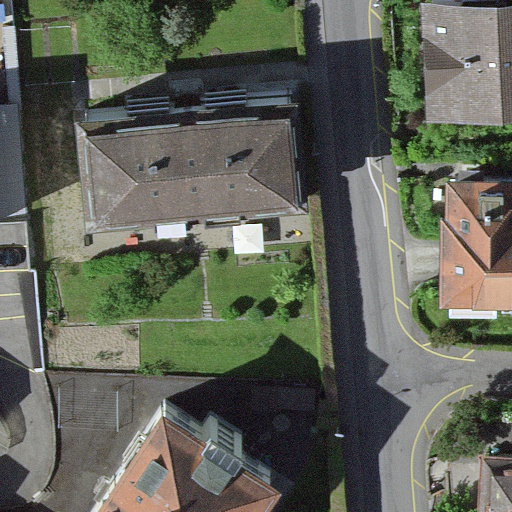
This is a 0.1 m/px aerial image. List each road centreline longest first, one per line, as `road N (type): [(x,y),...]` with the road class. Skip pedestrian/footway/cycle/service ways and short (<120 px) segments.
road 1 (residential): [(346,0),(378,371)]
road 2 (residential): [(378,371),(389,511)]
road 3 (residential): [(378,371),(511,375)]
